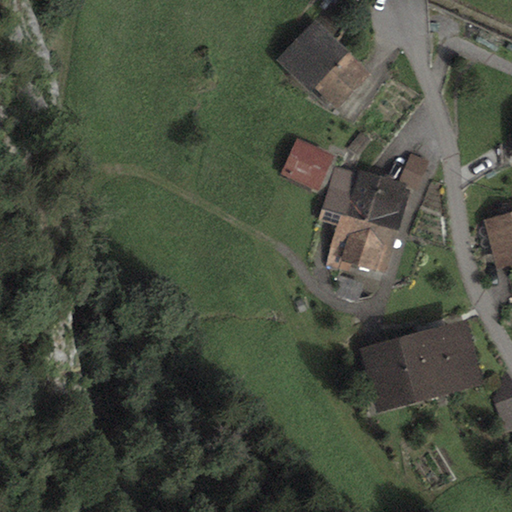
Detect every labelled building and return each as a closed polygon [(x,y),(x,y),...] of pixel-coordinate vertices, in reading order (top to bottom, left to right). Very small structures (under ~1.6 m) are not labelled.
[(336,101),(363,73),(316,28),(284,61),(309,83),(313,79),(336,101)] [(288,170),(313,182),(324,158),(299,146),(288,170)] [(411,157),(401,180),(415,186),(425,163),(411,157)] [(403,207),(407,193),(335,171),(324,209),(344,215),(389,228),(396,206),(403,207)] [(389,228),(344,215),(330,264),(341,268),(344,257),(373,266),(375,260),(379,262),(389,228)] [(511,218),(491,224),(500,261),(511,257),(511,218)] [(420,342),(432,388),(472,378),(460,331),(441,337),(420,342)] [(432,388),(420,342),(381,353),(382,358),(367,362),(377,397),(392,393),(393,398),(432,388)]
